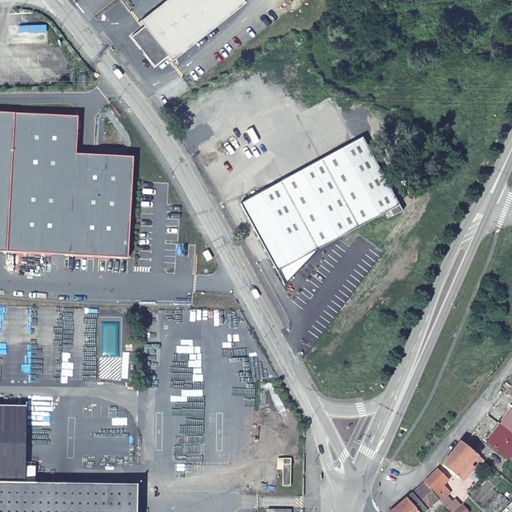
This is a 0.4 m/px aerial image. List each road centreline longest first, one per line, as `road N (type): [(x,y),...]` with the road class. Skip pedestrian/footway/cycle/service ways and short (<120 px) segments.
road 1 (unclassified): [(306,398),(190,180),(56,0)]
road 2 (unknown): [(239,271),(0,266)]
road 3 (secondary): [(490,199),(402,395)]
road 4 (residential): [(511,360),(415,475)]
road 5 (secondary): [(402,395),(357,511)]
road 6 (unclassified): [(357,511),(306,398)]
road 7 (unknown): [(0,87),(120,80)]
